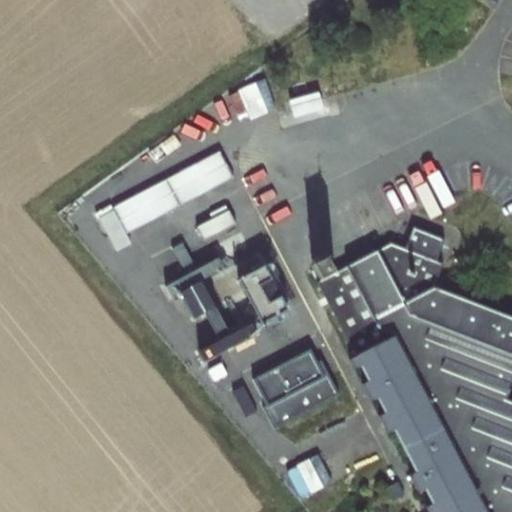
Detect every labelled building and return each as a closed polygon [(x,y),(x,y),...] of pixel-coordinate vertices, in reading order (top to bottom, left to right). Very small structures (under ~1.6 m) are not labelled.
[(318,96),(289,104),(290,111),(293,120),(323,112),(318,96)] [(221,154),(113,210),(126,235),(234,179),(221,154)] [(511,511),(511,402),(510,401),(511,395),(511,320),(437,291),(447,268),(437,264),(446,242),(414,229),(405,251),(390,245),(335,274),(328,262),(313,269),(320,282),(317,284),(356,360),(350,363),(355,374),(361,370),(368,383),(362,386),(371,405),(378,401),(386,418),(380,421),(388,437),(394,434),(418,478),(411,482),(419,497),(425,494),(433,508),(427,511),(426,511),(511,511)] [(240,279),(259,320),(286,308),(267,267),(240,279)] [(313,350),(252,378),(274,425),(335,396),(313,350)]
